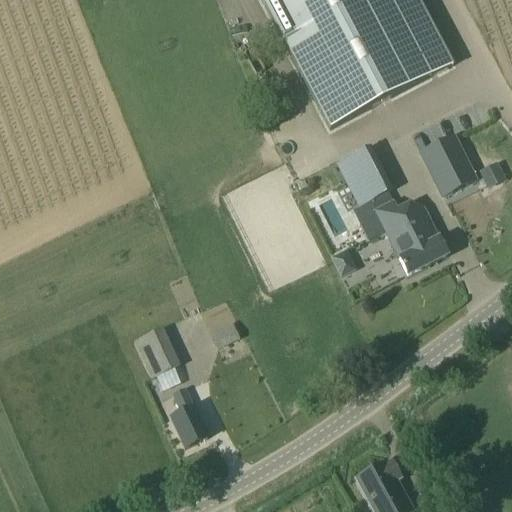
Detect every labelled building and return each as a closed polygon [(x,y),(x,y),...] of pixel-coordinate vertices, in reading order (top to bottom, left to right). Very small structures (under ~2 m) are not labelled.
[(259,0),(330,133),(453,69),(416,0),(259,0)] [(443,200),(475,184),(454,141),(422,156),(443,200)] [(371,149),(337,166),(355,202),(360,210),(354,213),(369,243),(386,234),(399,260),(401,259),(409,277),(446,258),(424,213),(416,211),(414,204),(397,212),(389,196),(393,194),(371,149)] [(500,161),(481,172),(491,189),(510,179),(500,161)] [(305,183),(298,187),(301,193),(308,190),(305,183)] [(218,353),(240,342),(232,326),(210,336),(218,353)] [(168,329),(136,342),(152,382),(185,368),(168,329)] [(177,418),(171,421),(185,452),(208,441),(193,410),(185,393),(173,399),(181,416),(177,418)] [(378,470),(356,482),(372,511),(413,511),(397,483),(401,481),(391,463),(378,471),(378,470)]
